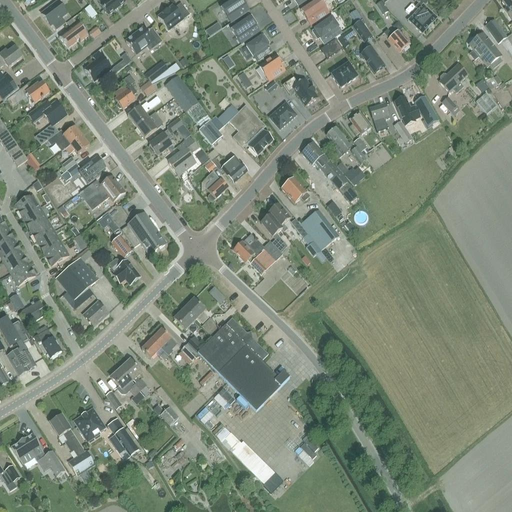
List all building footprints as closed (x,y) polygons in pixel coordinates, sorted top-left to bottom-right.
[(122,0),(107,0),(106,1),(104,0),(101,0),(98,3),(100,6),(108,17),(125,4),(122,0)] [(233,0),(221,9),(231,24),(249,12),(240,0),(233,0)] [(318,0),(317,0),(300,12),(311,27),(329,15),(318,0)] [(411,0),(417,5),(414,9),(416,12),(406,22),(422,37),(438,20),(424,6),(427,3),(424,0),(411,0)] [(511,0),(506,0),(501,3),(506,10),(505,11),(509,16),(511,20),(511,0)] [(376,6),(382,17),(388,13),(381,2),(376,6)] [(57,3),(41,15),(51,28),(52,27),(56,32),(66,25),(64,23),(69,19),(57,3)] [(173,8),(157,19),(168,33),(189,16),(181,5),(175,10),(173,8)] [(358,16),(352,20),(355,24),(361,19),(358,16)] [(259,33),(252,23),(254,22),(251,17),(249,18),(231,30),(241,46),(259,33)] [(317,36),(324,46),(342,34),(332,19),(313,31),(311,33),(315,38),(317,36)] [(485,28),(498,46),(502,43),(511,58),(511,36),(511,35),(507,39),(494,21),(485,28)] [(364,45),(372,39),(361,22),(352,28),(364,45)] [(79,28),(60,42),(69,54),(80,45),(81,47),(89,41),(79,28)] [(93,41),(101,35),(97,29),(89,36),(93,41)] [(212,29),(206,33),(210,38),(216,34),(212,29)] [(135,56),(146,48),(149,53),(162,43),(152,30),(147,34),(144,30),(125,44),(135,56)] [(398,33),(393,38),(388,31),(384,35),(401,55),(410,47),(398,33)] [(483,36),(469,47),(473,53),(470,56),(475,62),(479,59),(480,61),(487,70),(497,62),(501,58),(492,47),(483,36)] [(264,37),(262,38),(261,38),(246,48),(256,64),(272,53),(265,43),(267,42),(264,37)] [(335,40),(320,51),(327,60),(341,50),(335,40)] [(385,68),(371,48),(360,56),(374,75),(385,68)] [(9,69),(22,59),(15,49),(8,54),(6,52),(0,55),(0,69),(6,65),(9,69)] [(92,59),(95,63),(84,71),(94,84),(111,71),(99,54),(92,59)] [(269,83),(285,73),(278,63),(280,61),(277,56),(275,57),(274,57),(259,68),(269,83)] [(228,58),(222,61),(225,66),(231,62),(228,58)] [(113,69),(117,74),(127,67),(123,62),(113,69)] [(332,76),(331,77),(332,78),(340,90),(339,90),(340,91),(341,90),(346,87),(346,88),(347,87),(351,84),(352,84),(351,83),(356,80),(357,79),(356,78),(348,67),(349,66),(348,66),(347,66),(332,77),(332,76)] [(439,84),(448,95),(452,92),(456,96),(463,90),(459,85),(467,78),(457,67),(447,77),(446,76),(444,76),(441,79),(441,81),(441,82),(439,84)] [(156,68),(149,73),(155,81),(162,76),(156,68)] [(491,91),(501,85),(497,78),(494,80),(493,79),(490,81),(489,79),(484,72),(481,74),(491,91)] [(0,98),(4,103),(7,101),(20,91),(7,75),(4,78),(0,73),(0,98)] [(128,75),(122,78),(127,86),(133,82),(128,75)] [(244,86),(249,83),(244,75),(239,79),(244,86)] [(174,100),(188,90),(178,77),(165,87),(174,100)] [(309,87),(305,81),(298,86),(294,80),(283,87),(290,97),(295,93),(305,108),(318,100),(314,94),(315,93),(311,86),(309,87)] [(471,87),(480,95),(487,88),(478,80),(471,87)] [(149,83),(140,90),(147,99),(155,92),(149,83)] [(274,83),(269,86),(273,91),(277,87),(274,83)] [(43,86),(40,88),(37,84),(30,90),(26,86),(20,91),(7,101),(12,109),(22,102),(25,106),(31,101),(34,106),(49,95),(43,86)] [(135,103),(131,98),(136,94),(129,85),(124,89),(123,88),(115,94),(118,99),(115,101),(123,112),(135,103)] [(185,115),(198,105),(188,90),(174,100),(185,115)] [(484,117),(495,108),(483,95),(473,104),(484,117)] [(144,115),(151,110),(160,103),(157,98),(148,105),(146,104),(139,109),(127,118),(136,129),(148,121),(144,115)] [(425,99),(414,105),(424,122),(423,123),(427,131),(432,128),(431,126),(438,122),(425,99)] [(448,99),(442,104),(454,117),(460,112),(448,99)] [(405,100),(394,104),(401,122),(402,121),(405,128),(415,124),(415,122),(420,120),(415,109),(410,111),(405,100)] [(43,117),(51,127),(52,128),(66,117),(56,103),(48,109),(44,105),(43,105),(28,117),(33,124),(43,117)] [(286,105),(268,120),(279,132),(297,117),(286,105)] [(385,122),(390,120),(385,105),(369,110),(376,131),(386,127),(385,122)] [(273,142),(263,131),(266,129),(246,108),(239,114),(232,107),(218,121),(225,128),(229,124),(239,134),(233,140),(244,151),(247,148),(257,158),(273,142)] [(162,126),(162,125),(170,119),(167,114),(158,121),(152,126),(148,121),(136,129),(144,141),(156,132),(155,131),(162,126)] [(361,136),(371,129),(359,114),(350,122),(353,126),(349,128),(356,137),(360,135),(361,136)] [(149,147),(148,149),(151,154),(154,153),(157,158),(171,148),(168,144),(173,140),(170,136),(176,132),(178,134),(186,130),(183,127),(178,120),(167,129),(167,132),(168,133),(149,147)] [(407,145),(413,141),(401,123),(394,127),(407,145)] [(222,139),(218,134),(209,124),(199,133),(212,148),(222,139)] [(51,127),(35,139),(41,147),(57,135),(52,128),(51,127)] [(66,151),(83,138),(75,129),(63,138),(66,142),(62,145),(66,151)] [(351,149),(349,147),(336,130),(327,137),(337,150),(342,157),(349,152),(360,167),(367,162),(363,157),(355,146),(351,149)] [(0,143),(0,144),(11,137),(8,132),(0,137),(0,143)] [(4,149),(14,142),(11,137),(0,144),(4,149)] [(78,157),(90,148),(83,138),(66,151),(70,156),(75,152),(78,157)] [(359,139),(354,144),(355,146),(361,154),(363,157),(369,153),(367,150),(359,139)] [(189,157),(197,150),(190,141),(177,150),(180,155),(168,165),(177,177),(185,171),(186,172),(195,165),(189,157)] [(7,154),(18,147),(14,142),(4,149),(7,154)] [(308,149),(301,155),(312,167),(315,165),(338,192),(343,197),(349,204),(356,197),(351,191),(353,189),(348,184),(314,145),(312,146),(312,145),(308,148),(308,149)] [(11,159),(21,152),(18,147),(7,154),(11,159)] [(41,163),(55,152),(51,147),(37,158),(41,163)] [(14,164),(24,157),(21,152),(11,159),(14,164)] [(202,153),(195,158),(202,166),(208,161),(202,153)] [(30,156),(26,159),(28,162),(27,163),(26,163),(28,166),(34,162),(30,156)] [(27,163),(28,162),(26,159),(24,157),(14,164),(17,169),(26,163),(27,163)] [(97,176),(106,169),(98,158),(84,168),(87,173),(82,177),(88,186),(99,178),(97,176)] [(63,175),(76,166),(71,159),(61,167),(62,168),(60,170),(63,175)] [(210,161),(205,165),(209,171),(214,166),(210,161)] [(234,185),(247,174),(238,162),(224,174),(234,185)] [(341,165),(337,169),(345,177),(344,178),(353,188),(365,178),(358,170),(355,173),(352,170),(349,173),(341,165)] [(61,177),(66,183),(81,172),(76,166),(63,175),(64,175),(61,177)] [(228,191),(220,183),(212,174),(206,180),(209,184),(206,187),(206,191),(209,194),(208,194),(210,196),(208,198),(208,200),(211,204),(215,201),(216,202),(228,191)] [(109,199),(113,204),(125,195),(113,178),(97,190),(93,185),(79,195),(92,211),(109,199)] [(310,199),(304,192),(293,180),(281,191),(294,206),(300,201),(303,204),(310,199)] [(22,220),(40,210),(32,198),(15,208),(22,220)] [(268,215),(270,217),(282,231),(284,234),(288,231),(283,226),(289,221),(278,207),(268,215)] [(68,217),(62,208),(58,211),(64,220),(68,217)] [(30,232),(47,222),(40,210),(22,220),(30,232)] [(321,253),(339,238),(319,212),(300,226),(299,224),(298,225),(321,253)] [(138,243),(157,229),(154,226),(152,227),(144,215),(127,227),(128,227),(138,243)] [(108,216),(98,224),(103,231),(107,227),(117,240),(112,245),(124,261),(125,260),(132,254),(120,238),(123,236),(108,216)] [(277,236),(282,231),(270,217),(260,225),(271,239),(272,238),(275,241),(271,245),(280,254),(281,254),(285,251),(287,248),(281,240),(277,236)] [(321,253),(298,225),(295,221),(290,225),(303,241),(308,247),(305,249),(313,259),(321,253)] [(37,244),(54,234),(47,222),(30,232),(37,244)] [(349,224),(343,229),(350,238),(356,234),(349,224)] [(159,233),(157,229),(138,243),(128,227),(121,232),(134,250),(140,245),(149,258),(166,246),(158,234),(159,233)] [(0,249),(13,242),(6,230),(0,233),(0,249)] [(44,256),(61,246),(54,234),(37,244),(44,256)] [(270,243),(263,250),(251,237),(243,245),(242,244),(233,253),(245,265),(247,263),(261,277),(275,264),(283,256),(281,254),(280,254),(271,245),(270,243)] [(0,258),(3,264),(20,254),(13,242),(0,249),(0,258)] [(44,256),(51,269),(69,258),(61,246),(44,256)] [(10,276),(28,266),(20,254),(3,264),(10,276)] [(63,275),(55,281),(74,302),(98,282),(83,264),(78,257),(60,272),(63,275)] [(110,265),(110,268),(114,274),(112,276),(120,286),(125,282),(129,288),(140,279),(125,260),(124,261),(119,264),(118,262),(115,262),(110,265)] [(18,289),(35,278),(28,266),(10,276),(18,289)] [(209,295),(217,303),(223,297),(214,289),(209,295)] [(208,320),(207,319),(202,313),(205,311),(193,300),(184,310),(195,321),(196,320),(202,325),(208,320)] [(43,309),(40,303),(39,303),(21,313),(25,320),(27,318),(31,325),(43,318),(39,312),(43,309)] [(21,304),(14,308),(17,313),(24,309),(21,304)] [(93,330),(109,316),(101,307),(100,308),(97,305),(82,318),(93,330)] [(193,323),(195,321),(184,310),(174,320),(185,331),(187,329),(193,335),(199,329),(193,323)] [(7,320),(0,323),(0,333),(8,348),(10,347),(12,349),(21,344),(22,346),(27,343),(18,325),(12,329),(7,320)] [(218,334),(197,355),(225,383),(255,413),(289,380),(283,373),(277,379),(262,364),(269,357),(247,336),(232,320),(221,330),(220,329),(216,332),(218,334)] [(210,337),(218,329),(210,320),(201,328),(210,337)] [(171,353),(164,345),(170,339),(161,330),(151,340),(160,349),(164,353),(167,357),(171,353)] [(50,360),(62,354),(53,339),(52,340),(47,332),(33,340),(43,357),(47,355),(50,360)] [(196,354),(202,348),(204,346),(194,338),(193,339),(187,345),(196,354)] [(149,360),(160,349),(151,340),(140,351),(149,360)] [(187,346),(180,352),(181,353),(191,363),(192,364),(199,357),(187,346)] [(12,355),(7,358),(19,378),(28,373),(19,357),(17,352),(18,351),(16,347),(12,349),(10,350),(12,355)] [(19,357),(28,373),(36,369),(27,352),(19,357)] [(162,362),(167,357),(164,353),(159,358),(162,362)] [(139,382),(136,378),(140,375),(129,363),(120,372),(130,383),(139,393),(136,395),(142,402),(145,399),(145,398),(150,393),(146,388),(147,387),(141,380),(139,382)] [(139,393),(130,383),(120,372),(115,376),(114,375),(110,378),(111,380),(110,381),(118,389),(116,391),(121,396),(125,397),(129,393),(134,398),(130,401),(136,407),(142,402),(136,395),(139,393)] [(210,373),(199,385),(202,388),(214,377),(210,373)] [(122,409),(112,393),(106,397),(117,412),(122,409)] [(158,406),(153,411),(159,417),(164,412),(158,406)] [(73,423),(87,444),(100,436),(100,434),(106,430),(92,410),(73,423)] [(177,420),(168,410),(159,418),(169,428),(177,420)] [(267,434),(278,421),(271,416),(261,429),(267,434)] [(70,433),(67,428),(61,418),(50,425),(58,438),(62,436),(67,442),(64,444),(71,454),(73,453),(77,458),(68,464),(76,478),(95,467),(86,452),(84,453),(71,432),(70,433)] [(212,436),(220,427),(216,423),(208,432),(212,436)] [(119,444),(113,448),(124,463),(139,452),(124,430),(115,437),(119,444)] [(232,454),(264,487),(275,476),(243,443),(241,445),(231,435),(230,435),(224,430),(216,438),(219,441),(219,442),(231,455),(232,454)] [(18,445),(11,450),(19,462),(22,467),(43,454),(40,449),(32,436),(25,441),(25,440),(18,445)] [(306,467),(311,463),(303,452),(297,455),(306,467)] [(52,453),(44,459),(56,479),(65,473),(52,453)] [(150,463),(145,466),(148,471),(153,468),(150,463)] [(314,463),(307,473),(312,476),(319,466),(314,463)] [(0,478),(4,485),(10,481),(13,484),(19,480),(12,468),(5,472),(6,474),(4,476),(0,470),(0,478)] [(94,470),(81,476),(84,484),(98,478),(94,470)]
